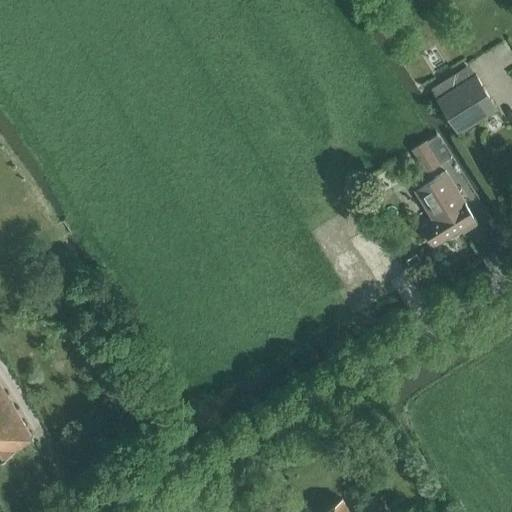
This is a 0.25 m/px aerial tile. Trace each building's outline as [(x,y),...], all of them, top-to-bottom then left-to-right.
[(436,97),(437,99),(458,134),(498,109),(476,73),(436,97)] [(427,141),(413,150),(427,172),(441,163),(427,141)] [(432,219),(422,225),(434,245),(461,228),(463,232),(478,223),(464,200),(446,170),(414,190),(432,219)] [(417,253),(406,259),(411,266),(421,260),(417,253)] [(26,301),(32,298),(27,289),(21,293),(26,301)] [(0,458),(34,438),(0,383),(0,458)] [(387,511),(386,510),(384,511),(350,511),(342,498),(320,511),(387,511)]
